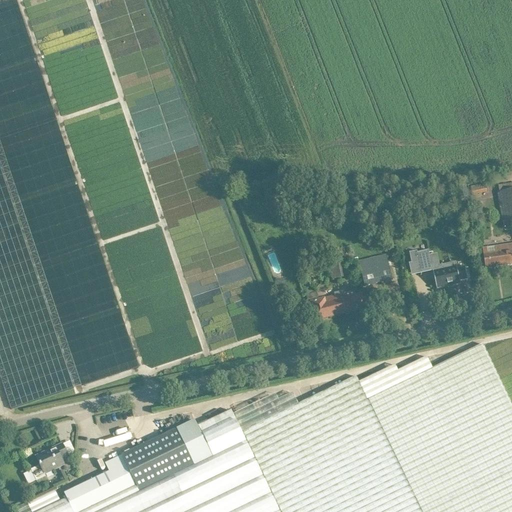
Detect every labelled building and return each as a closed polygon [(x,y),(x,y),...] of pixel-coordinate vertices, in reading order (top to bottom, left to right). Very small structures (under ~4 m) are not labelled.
[(511,190),(500,193),(505,222),(511,220),(511,190)] [(511,243),(510,244),(510,245),(482,250),(485,268),(511,264),(511,243)] [(427,247),(416,249),(419,265),(431,262),(427,247)] [(359,263),(362,276),(365,286),(392,279),(386,256),(359,263)] [(329,266),(333,281),(344,278),(341,263),(329,266)] [(440,268),(432,270),(437,289),(460,284),(459,281),(467,279),(465,268),(457,269),(455,263),(439,267),(440,268)] [(306,295),(308,301),(319,299),(317,292),(306,295)] [(308,304),(310,312),(313,322),(366,308),(362,294),(326,304),(325,299),(308,304)] [(395,365),(359,383),(421,511),(511,511),(511,406),(483,345),(432,369),(427,357),(398,371),(395,365)] [(356,376),(242,431),(281,511),(421,511),(359,383),(356,376)] [(73,511),(67,499),(60,502),(38,511),(281,511),(242,431),(234,414),(233,415),(231,411),(198,427),(212,457),(139,492),(137,487),(84,511),(73,511)] [(195,421),(177,430),(122,456),(137,487),(139,492),(212,457),(198,427),(195,421)] [(45,475),(60,467),(58,463),(69,458),(62,444),(50,450),(51,453),(37,459),(40,466),(31,470),(37,482),(46,477),(45,475)] [(73,511),(84,511),(137,487),(122,456),(105,464),(110,472),(64,494),(67,499),(73,511)] [(18,511),(38,511),(60,502),(55,490),(17,508),(18,511)]
